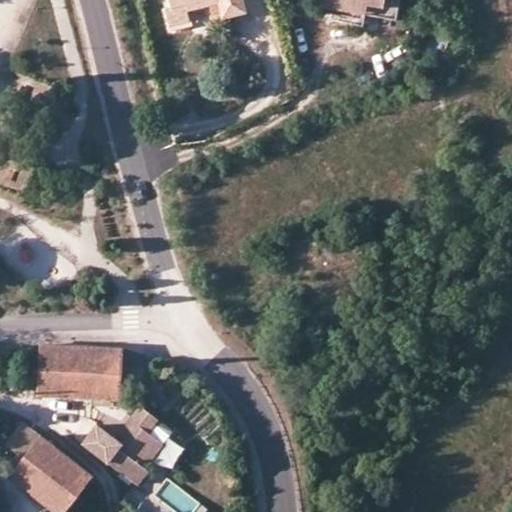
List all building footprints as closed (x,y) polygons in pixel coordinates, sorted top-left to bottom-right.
[(168,0),(170,5),(185,1),(186,7),(214,0),(216,0),(220,15),(241,9),(238,0),(168,0)] [(368,13),(368,11),(369,0),(321,0),(321,6),(368,13)] [(369,0),(368,11),(379,13),(380,0),(369,0)] [(394,0),(380,0),(379,13),(393,15),(394,0)] [(186,7),(185,1),(170,5),(164,7),(170,27),(190,22),(186,7)] [(121,344),(38,342),(37,392),(119,394),(121,344)] [(143,430),(156,413),(138,400),(113,435),(96,422),(82,441),(132,477),(158,441),(143,430)] [(171,424),(156,413),(143,430),(158,441),(171,424)] [(22,452),(39,431),(21,417),(5,439),(22,452)] [(22,452),(11,468),(60,505),(88,467),(39,431),(22,452)]
